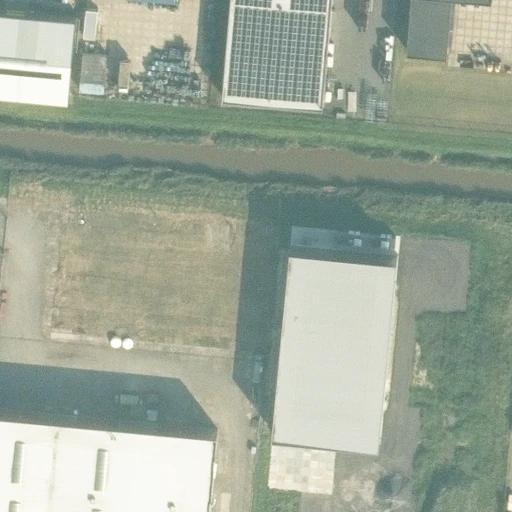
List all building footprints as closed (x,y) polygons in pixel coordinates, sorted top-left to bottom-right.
[(231,0),(223,97),(324,105),(332,0),(231,0)] [(411,0),(407,50),(447,54),(451,0),(411,0)] [(0,7),(0,88),(71,95),(78,15),(0,7)] [(338,230),(337,240),(361,242),(362,233),(338,230)] [(372,234),(371,243),(395,246),(396,236),(372,234)] [(290,244),(273,432),(380,443),(398,254),(290,244)] [(398,254),(381,443),(486,451),(505,264),(398,254)] [(0,408),(0,511),(209,511),(217,429),(0,408)]
